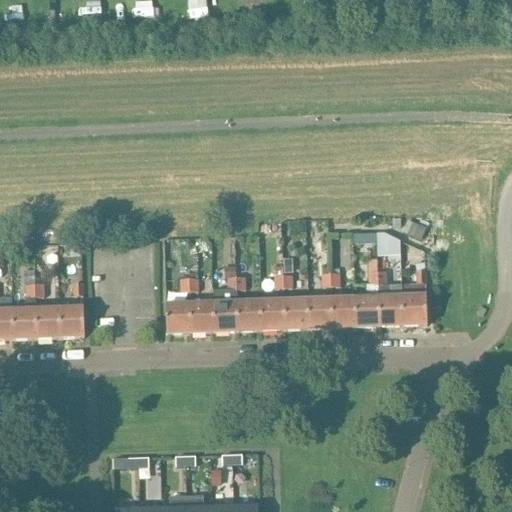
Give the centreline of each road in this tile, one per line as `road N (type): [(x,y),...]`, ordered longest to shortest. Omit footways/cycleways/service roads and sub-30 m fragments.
road 1 (residential): [(0,364),(412,349),(450,374)]
road 2 (unclassified): [(450,374),(499,315),(511,197)]
road 3 (residential): [(404,511),(430,410),(450,374)]
